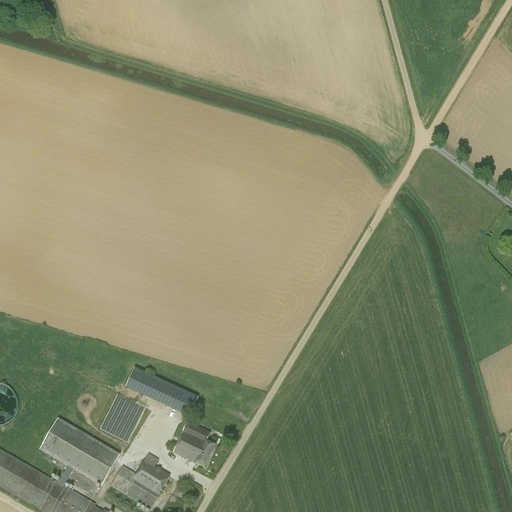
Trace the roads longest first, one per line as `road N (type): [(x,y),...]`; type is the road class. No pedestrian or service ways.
road 1 (unclassified): [(198,511),(422,147),(384,0)]
road 2 (track): [(422,147),(511,0)]
